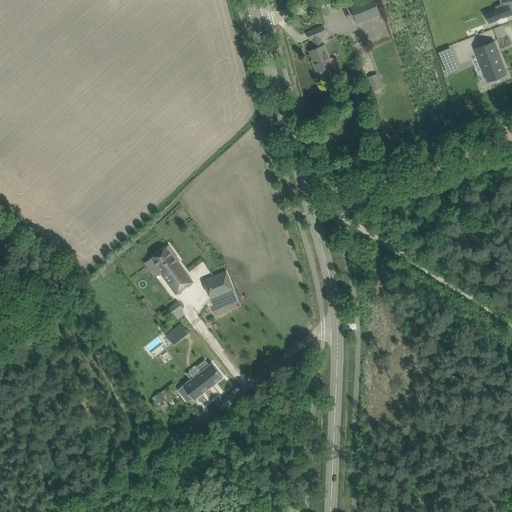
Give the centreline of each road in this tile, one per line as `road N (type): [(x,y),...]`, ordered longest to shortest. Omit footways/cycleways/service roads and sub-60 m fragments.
road 1 (unclassified): [(74,511),(314,333),(336,326)]
road 2 (secondary): [(336,326),(332,286),(256,22)]
road 3 (track): [(511,323),(331,206)]
road 4 (track): [(331,206),(511,145)]
road 5 (secondary): [(330,511),(336,326)]
